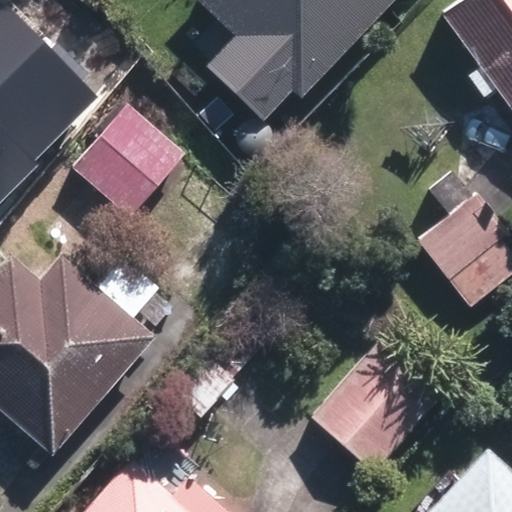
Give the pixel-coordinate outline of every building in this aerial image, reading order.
[(387,0),(194,0),(230,34),(202,63),(260,118),(289,89),(296,96),(387,0)] [(511,0),(444,0),(435,6),(511,116),(511,0)] [(0,203),(37,167),(29,159),(94,94),(0,2),(0,203)] [(126,101),(69,167),(127,216),(184,151),(126,101)] [(476,195),(417,237),(468,307),(511,275),(511,254),(500,237),(504,234),(476,195)] [(150,335),(60,260),(40,283),(6,255),(0,261),(0,412),(51,455),(150,335)] [(378,337),(310,416),(373,470),(442,391),(378,337)] [(511,511),(511,469),(486,444),(420,511),(511,511)] [(128,454),(77,511),(229,511),(185,473),(169,491),(128,454)]
